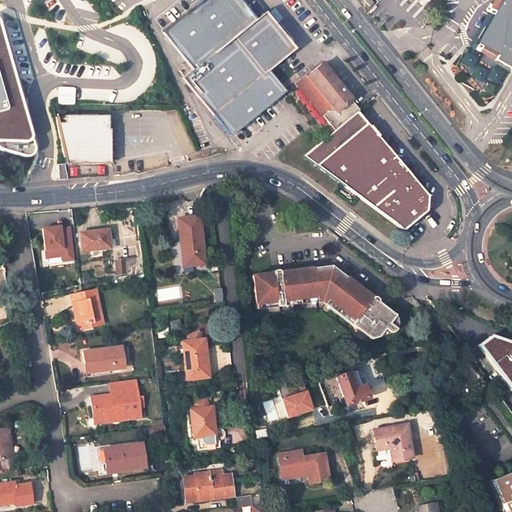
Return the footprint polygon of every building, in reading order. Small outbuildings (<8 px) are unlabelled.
[(182,78),(229,136),(285,92),(267,70),(294,49),(283,35),(281,37),(273,27),(275,25),(264,11),(254,19),(238,0),(201,0),(162,32),(192,69),(182,78)] [(511,0),(500,0),(476,43),(484,48),(483,51),(484,53),(509,68),(511,66),(511,0)] [(283,35),(285,33),(277,23),(275,25),(273,27),(281,37),(283,35)] [(0,149),(24,157),(29,156),(32,154),(33,148),(0,31),(0,149)] [(468,78),(482,83),(487,70),(474,66),(478,56),(465,52),(459,68),(470,72),(468,78)] [(359,110),(320,63),(306,76),(305,75),(295,83),(334,131),(359,110)] [(302,157),(402,231),(425,212),(426,198),(356,112),(334,131),(302,157)] [(63,123),(56,123),(64,162),(108,162),(109,129),(108,129),(108,115),(63,115),(63,123)] [(198,215),(177,218),(180,239),(181,239),(185,239),(186,245),(182,246),(184,263),(193,262),(193,265),(204,264),(198,215)] [(59,226),(42,229),(46,258),(62,256),(63,261),(72,260),(68,228),(59,229),(59,226)] [(79,233),(81,251),(109,248),(107,230),(79,233)] [(114,260),(116,274),(126,273),(126,276),(137,275),(136,259),(114,260)] [(272,304),(280,303),(280,299),(297,297),(313,295),(309,265),(249,273),(253,306),(257,306),(256,302),(272,300),(272,304)] [(331,279),(332,277),(332,275),(332,274),(332,271),(330,269),(328,267),(325,267),(321,267),(318,268),(317,270),(315,274),(316,278),(317,281),(320,282),(322,284),(325,283),(328,283),(329,282),(330,281),(331,279)] [(389,311),(337,279),(322,305),(336,314),(349,323),(348,326),(354,330),(356,327),(373,338),(377,336),(383,328),(389,333),(395,331),(396,330),(398,327),(399,323),(398,320),(397,316),(395,314),(393,312),(390,310),(389,310),(389,311)] [(93,325),(102,323),(95,288),(69,295),(72,304),(74,304),(79,325),(93,322),(93,325)] [(320,308),(335,317),(336,314),(322,305),(320,308)] [(349,323),(336,314),(335,317),(348,326),(349,323)] [(373,338),(356,327),(354,330),(368,339),(373,338)] [(186,340),(181,341),(184,370),(185,379),(207,377),(206,367),(204,358),(206,358),(203,338),(198,339),(197,332),(185,337),(186,340)] [(511,344),(492,340),(480,349),(511,393),(511,344)] [(120,347),(82,352),(84,364),(91,363),(92,372),(110,370),(123,368),(120,347)] [(335,377),(345,405),(367,397),(362,385),(360,386),(350,360),(322,369),(326,380),(335,377)] [(84,364),(86,376),(111,373),(110,370),(92,372),(91,363),(84,364)] [(120,421),(140,417),(139,407),(142,406),(141,397),(137,398),(135,380),(109,384),(110,394),(90,397),(93,418),(104,417),(105,423),(112,422),(113,419),(119,418),(120,421)] [(214,448),(213,435),(212,426),(214,426),(211,407),(206,407),(205,399),(192,401),(193,409),(189,409),(192,437),(195,437),(197,449),(214,448)] [(93,418),(94,425),(105,423),(104,417),(93,418)] [(450,431),(480,474),(492,465),(463,422),(450,431)] [(406,425),(373,430),(376,450),(385,448),(384,443),(389,443),(392,461),(411,458),(406,425)] [(213,435),(214,448),(219,447),(218,441),(219,441),(222,441),(225,440),(227,437),(228,434),(228,432),(226,430),(225,428),(224,428),(221,427),(219,427),(217,428),(214,428),(214,426),(212,426),(213,435)] [(11,457),(7,429),(0,429),(0,459),(0,460),(2,469),(15,468),(14,457),(11,457)] [(102,449),(105,473),(123,470),(122,465),(143,462),(141,443),(102,449)] [(95,450),(98,474),(105,473),(102,449),(95,450)] [(308,473),(309,482),(328,479),(323,454),(301,458),(299,451),(287,453),(288,456),(278,458),(282,474),(292,472),(292,476),(302,474),(301,471),(307,470),(308,473)] [(123,470),(144,467),(143,462),(122,465),(123,470)] [(198,500),(232,496),(229,475),(219,476),(207,477),(206,471),(194,473),(195,476),(182,478),(185,499),(197,497),(198,500)] [(505,511),(511,511),(511,471),(491,480),(501,503),(500,504),(503,511),(505,511)] [(30,503),(28,483),(13,485),(12,482),(0,483),(0,504),(14,502),(14,506),(30,503)] [(236,498),(238,507),(239,506),(250,505),(251,505),(250,497),(250,496),(236,498)] [(250,497),(251,505),(263,503),(261,496),(250,497)] [(436,511),(435,502),(416,505),(416,511),(436,511)] [(264,511),(263,503),(251,505),(250,505),(250,511),(264,511)]
